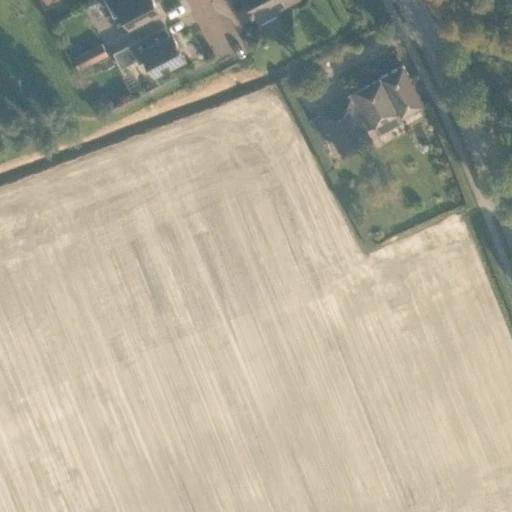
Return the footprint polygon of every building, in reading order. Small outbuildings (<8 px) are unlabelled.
[(130,26),(161,10),(155,0),(106,0),(114,15),(122,11),(130,26)] [(247,0),(259,21),(278,11),(277,7),(290,0),(247,0)] [(128,43),(136,58),(138,62),(146,58),(154,73),(185,57),(173,33),(170,35),(165,24),(153,30),(128,42),(128,43)] [(79,67),(107,54),(101,42),(74,55),(79,67)] [(116,61),(112,54),(101,59),(105,67),(116,61)] [(372,139),(366,128),(399,111),(401,114),(423,103),(403,63),(381,74),(382,76),(348,93),(350,96),(321,111),(343,154),(372,139)]
